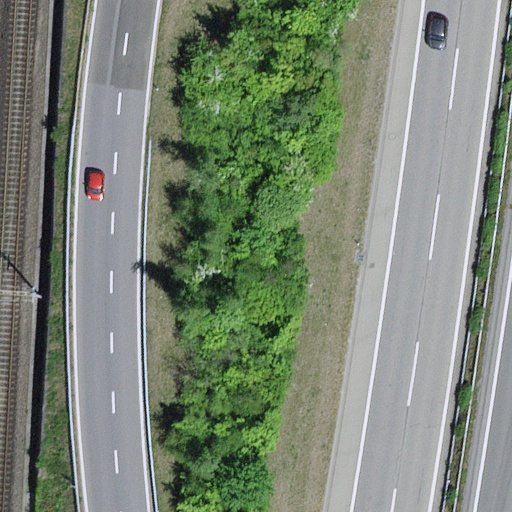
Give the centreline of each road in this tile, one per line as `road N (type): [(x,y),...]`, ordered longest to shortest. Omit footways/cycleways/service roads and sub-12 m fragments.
road 1 (motorway): [(461,0),(391,511)]
road 2 (motorway): [(131,0),(110,275),(119,511)]
